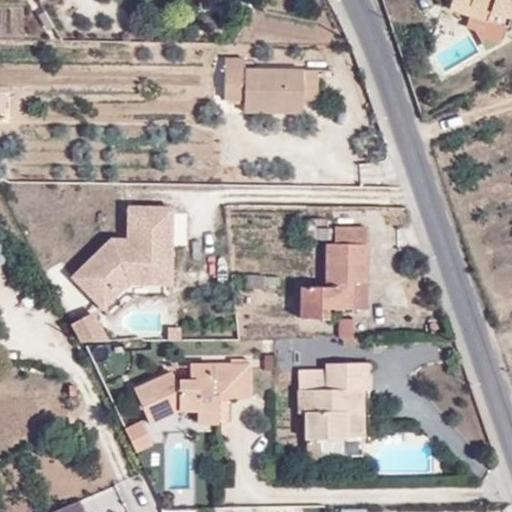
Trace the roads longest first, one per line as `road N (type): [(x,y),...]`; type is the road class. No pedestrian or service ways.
road 1 (tertiary): [(353,0),(511,442)]
road 2 (residential): [(136,511),(82,375),(18,354),(0,357)]
